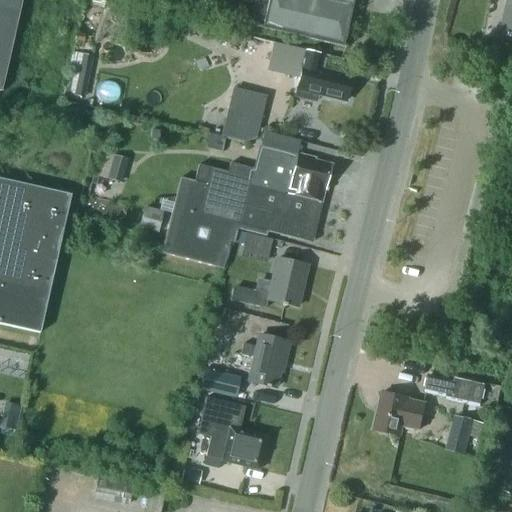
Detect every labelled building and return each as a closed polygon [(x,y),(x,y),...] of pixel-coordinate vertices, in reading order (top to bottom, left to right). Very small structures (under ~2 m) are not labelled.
[(0,0),(0,91),(0,92),(20,0),(240,0),(253,3),(249,24),(246,23),(245,25),(345,48),(345,46),(342,45),(352,0),(0,0)] [(511,0),(508,0),(501,34),(509,35),(508,36),(511,36),(511,0)] [(214,17),(233,22),(235,12),(217,8),(214,17)] [(283,74),(297,77),(294,98),(316,103),(318,94),(345,100),(350,77),(321,70),(316,69),(320,54),(305,51),(305,50),(273,42),(267,67),(283,71),(283,74)] [(77,55),(69,96),(81,98),(89,57),(77,55)] [(229,109),(222,136),(245,142),(254,139),(260,117),(229,109)] [(228,173),(210,169),(198,166),(194,182),(180,178),(161,253),(222,268),(229,242),(233,243),(237,229),(265,236),(267,230),(308,241),(311,242),(311,240),(310,240),(320,203),(321,200),(320,200),(323,190),(325,190),(326,187),(324,187),(329,167),(330,167),(331,164),(328,163),(328,164),(314,160),(314,158),(297,154),(296,156),(258,146),(253,169),(230,163),(228,173)] [(106,178),(120,183),(127,160),(113,156),(106,178)] [(0,324),(39,333),(70,195),(0,179),(0,324)] [(272,239),(246,233),(246,234),(243,247),(242,248),(268,255),(272,239)] [(232,291),(229,302),(265,310),(267,301),(281,304),(281,305),(285,306),(285,305),(296,307),(306,265),(276,259),(270,284),(259,281),(255,295),(232,291)] [(284,360),(288,342),(258,335),(256,347),(242,344),(239,355),(253,358),(248,382),(265,386),(265,387),(268,388),(269,387),(274,388),(278,371),(276,371),(279,359),(284,360)] [(237,395),(245,372),(220,364),(213,388),(237,395)] [(446,396),(446,399),(480,407),(486,384),(455,377),(454,382),(429,376),(425,392),(446,396)] [(419,430),(425,404),(408,400),(409,398),(382,392),(374,430),(400,436),(403,426),(419,430)] [(205,398),(196,435),(209,438),(205,456),(206,456),(221,460),(220,461),(229,463),(258,470),(266,437),(238,430),(244,407),(205,398)] [(4,432),(19,435),(24,405),(10,402),(4,432)] [(457,417),(453,437),(469,440),(474,420),(457,417)] [(183,469),(180,482),(192,485),(195,471),(183,469)] [(92,499),(128,506),(132,483),(97,476),(92,499)] [(144,511),(159,511),(164,492),(150,489),(144,511)]
